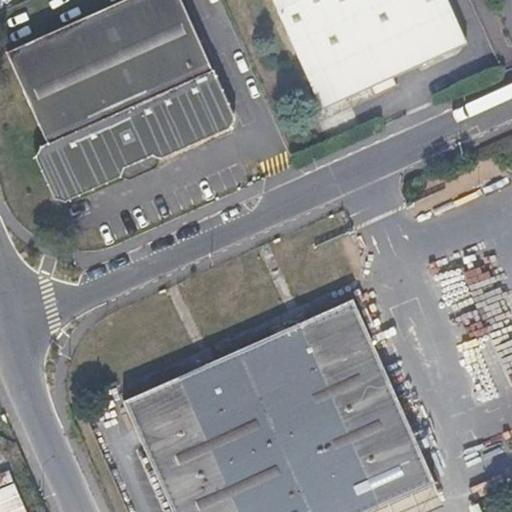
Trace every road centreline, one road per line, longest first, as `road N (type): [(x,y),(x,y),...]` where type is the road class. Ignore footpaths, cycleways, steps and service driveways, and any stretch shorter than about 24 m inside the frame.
road 1 (residential): [(511,102),(3,324)]
road 2 (unclassified): [(80,511),(3,324)]
